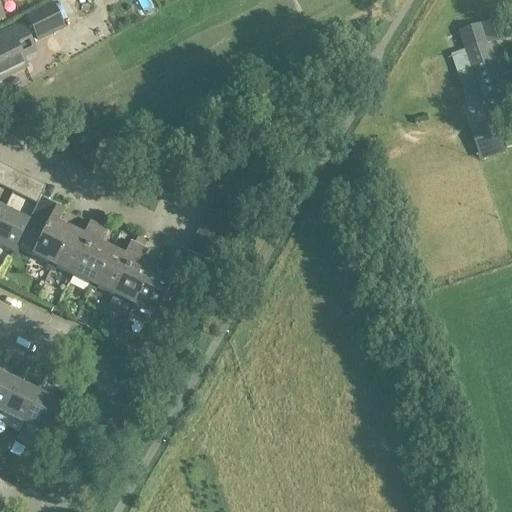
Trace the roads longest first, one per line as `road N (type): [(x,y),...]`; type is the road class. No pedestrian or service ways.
road 1 (residential): [(0,314),(84,356),(106,383),(104,424),(54,511)]
road 2 (residential): [(176,236),(0,151)]
